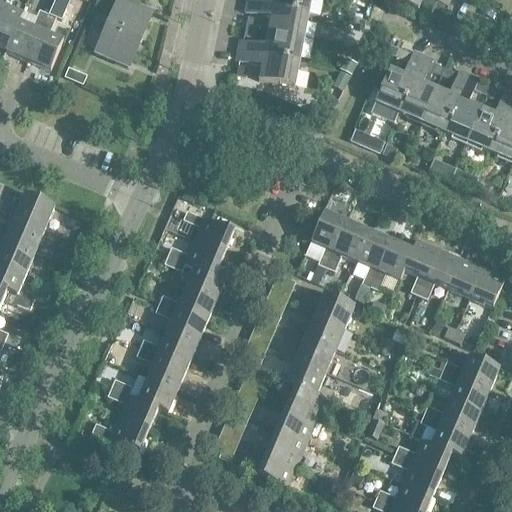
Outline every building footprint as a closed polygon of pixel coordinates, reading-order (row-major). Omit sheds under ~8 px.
[(18,25),(23,15),(9,9),(12,0),(1,0),(0,4),(0,40),(9,44),(10,45),(18,25)] [(139,0),(114,0),(118,2),(136,8),(139,0)] [(247,0),(246,4),(308,15),(320,18),(322,0),(247,0)] [(388,0),(417,12),(421,0),(426,0),(447,9),(450,0),(388,0)] [(118,2),(107,28),(140,42),(151,15),(136,8),(118,2)] [(268,33),(303,40),(308,15),(246,4),(244,15),(270,20),(268,33)] [(339,12),(337,21),(344,22),(346,13),(339,12)] [(47,18),(38,14),(31,31),(18,25),(10,45),(9,44),(5,54),(27,64),(47,18)] [(62,44),(48,38),(55,22),(47,18),(27,64),(50,74),(62,44)] [(140,42),(107,28),(95,55),(128,69),(140,42)] [(237,53),(299,64),(303,40),(268,33),(265,48),(239,43),(237,53)] [(294,90),(299,64),(237,53),(235,64),(261,68),(259,83),(294,90)] [(389,72),(375,105),(398,115),(423,58),(413,54),(402,78),(389,72)] [(422,86),(432,62),(423,58),(398,115),(421,125),(435,92),(422,86)] [(68,70),(64,80),(82,87),(86,78),(68,70)] [(458,73),(448,98),(435,92),(421,125),(444,135),(468,77),(458,73)] [(467,106),(478,81),(468,77),(444,135),(467,145),(481,112),(467,106)] [(511,96),(504,93),(494,117),(481,112),(467,145),(489,154),(511,101),(511,96)] [(511,101),(489,154),(511,164),(511,101)] [(191,179),(181,201),(192,206),(202,184),(191,179)] [(45,232),(54,210),(24,197),(14,219),(45,232)] [(180,222),(176,233),(189,238),(194,228),(200,231),(194,244),(224,257),(234,235),(187,214),(183,223),(180,222)] [(323,215),(310,245),(324,251),(317,268),(310,284),(319,288),(326,272),(346,225),(323,215)] [(5,241),(35,254),(45,232),(14,219),(5,241)] [(326,272),(319,288),(327,291),(334,275),(341,259),(355,264),(368,234),(346,225),(326,272)] [(361,287),(355,302),(363,306),(370,290),(390,243),(368,234),(355,264),(368,270),(361,287)] [(0,251),(0,264),(26,276),(35,254),(5,241),(0,251)] [(412,253),(411,253),(390,243),(370,290),(378,294),(385,278),(399,283),(403,273),(412,253)] [(438,252),(416,243),(411,253),(412,253),(403,273),(417,279),(410,296),(418,299),(438,252)] [(188,258),(171,250),(167,259),(185,266),(194,270),(214,279),(224,257),(194,244),(188,258)] [(460,262),(438,252),(418,299),(426,303),(434,287),(447,292),(460,262)] [(167,259),(164,267),(181,275),(185,266),(167,259)] [(460,262),(447,292),(469,302),(482,271),(460,262)] [(0,264),(0,291),(16,298),(26,276),(0,264)] [(215,305),(225,283),(214,279),(194,270),(184,292),(215,305)] [(492,311),(505,281),(482,271),(469,302),(492,311)] [(295,285),(284,280),(280,288),(291,293),(295,285)] [(0,308),(2,303),(11,307),(28,314),(32,305),(16,298),(0,291),(0,308)] [(205,328),(215,305),(184,292),(178,306),(162,299),(158,307),(205,328)] [(354,309),(323,296),(314,318),(344,332),(354,309)] [(374,304),(370,314),(382,319),(386,309),(374,304)] [(196,350),(205,328),(158,307),(155,316),(171,323),(165,337),(196,350)] [(137,340),(148,342),(153,320),(135,316),(131,335),(126,334),(124,344),(135,347),(137,340)] [(268,316),(265,324),(276,329),(280,320),(268,316)] [(304,341),(335,354),(344,332),(314,318),(304,341)] [(437,320),(433,331),(440,334),(445,323),(437,320)] [(276,329),(265,324),(261,332),(272,337),(276,329)] [(447,329),(443,340),(451,344),(456,333),(447,329)] [(459,348),(464,336),(456,333),(451,344),(459,348)] [(186,372),(196,350),(165,337),(159,350),(143,343),(139,352),(186,372)] [(381,339),(378,347),(387,351),(391,343),(381,339)] [(295,363),(325,376),(335,354),(304,341),(295,363)] [(136,360),(152,367),(146,380),(177,393),(186,372),(139,352),(136,360)] [(106,354),(103,362),(110,366),(113,358),(106,354)] [(489,394),(499,372),(468,358),(462,373),(446,366),(442,374),(489,394)] [(256,373),(256,372),(257,373),(261,365),(249,360),(246,368),(256,373)] [(316,398),(326,402),(330,393),(320,388),(325,376),(295,363),(285,386),(295,390),(295,389),(316,398)] [(7,372),(3,379),(10,383),(14,375),(7,372)] [(256,372),(256,373),(252,381),(263,386),(267,377),(257,373),(256,372)] [(442,374),(438,382),(455,390),(449,403),(479,416),(489,394),(442,374)] [(157,412),(167,416),(177,393),(146,380),(137,402),(158,411),(157,412)] [(132,390),(114,383),(110,391),(128,399),(128,398),(132,390)] [(316,425),(326,402),(316,398),(295,389),(295,390),(285,411),(316,425)] [(110,391),(107,400),(124,407),(118,421),(148,434),(157,412),(158,411),(137,402),(128,398),(128,399),(110,391)] [(325,409),(329,410),(319,439),(354,451),(364,425),(386,433),(388,427),(377,423),(382,409),(331,391),(325,409)] [(415,407),(412,413),(423,418),(470,438),(479,416),(449,403),(443,417),(427,410),(426,412),(415,407)] [(240,408),(237,417),(248,421),(252,413),(240,408)] [(316,425),(285,411),(276,434),(306,447),(316,425)] [(248,421),(237,417),(233,425),(244,430),(248,421)] [(450,457),(460,461),(470,438),(423,418),(419,426),(436,434),(430,447),(430,448),(450,457)] [(95,427),(91,436),(127,451),(124,459),(133,463),(137,456),(138,456),(148,434),(118,421),(112,434),(95,427)] [(306,447),(276,434),(266,456),(297,469),(306,447)] [(430,447),(420,442),(414,457),(398,449),(394,458),(441,478),(450,457),(430,448),(430,447)] [(310,443),(308,447),(317,451),(319,447),(310,443)] [(229,466),(233,457),(221,452),(218,461),(229,466)] [(266,456),(257,478),(287,491),(297,469),(266,456)] [(394,458),(390,466),(407,473),(401,487),(432,500),(441,478),(394,458)] [(354,471),(349,483),(360,487),(364,476),(354,471)] [(401,487),(395,501),(379,493),(375,502),(398,511),(426,511),(432,500),(401,487)] [(107,511),(109,511),(114,501),(105,497),(100,509),(107,511)] [(398,511),(375,502),(372,510),(375,511),(398,511)]
